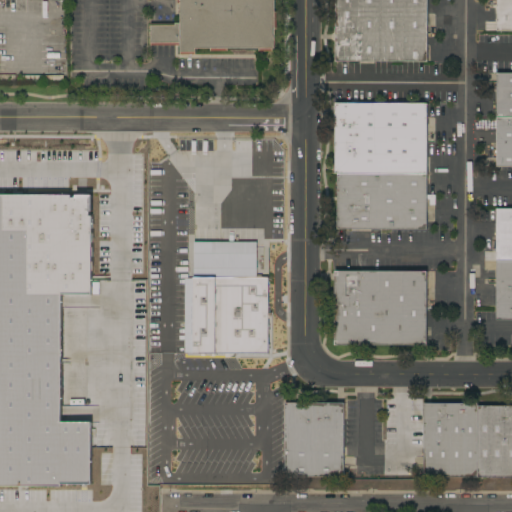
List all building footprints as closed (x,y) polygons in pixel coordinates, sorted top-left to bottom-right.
[(274,0),(274,49),(272,49),(272,51),(258,51),(258,49),(227,49),(227,51),(209,51),(209,48),(195,48),(195,54),(179,54),(179,45),(149,45),(149,23),(179,23),(179,4),(177,4),(177,0),(274,0)] [(427,0),(427,62),(335,61),(335,0),(427,0)] [(497,5),(488,5),(488,0),(511,0),(511,31),(497,31),(497,5)] [(511,117),(496,117),(497,73),(511,73),(511,117)] [(335,174),(335,103),(427,104),(427,174),(337,174),(335,174)] [(511,167),(496,167),(496,117),(511,117),(511,167)] [(427,174),(427,195),(434,195),(434,205),(429,205),(429,199),(426,199),(426,229),(337,229),(337,174),(427,174)] [(0,196),(0,488),(95,488),(95,419),(65,419),(65,293),(91,294),(92,197),(0,196)] [(511,261),(496,261),(496,209),(511,209),(511,261)] [(256,242),(193,242),(192,276),(182,276),(182,353),(267,354),(267,277),(256,277),(256,242)] [(511,320),(496,320),(496,261),(511,261),(511,320)] [(426,345),(334,345),(334,271),(426,271),(426,345)] [(343,477),(284,477),(285,403),(344,403),(343,477)] [(423,477),(423,418),(422,418),(422,412),(423,412),(423,403),(477,403),(477,406),(478,477),(423,477)] [(477,406),(511,406),(511,477),(478,477),(477,406)]
